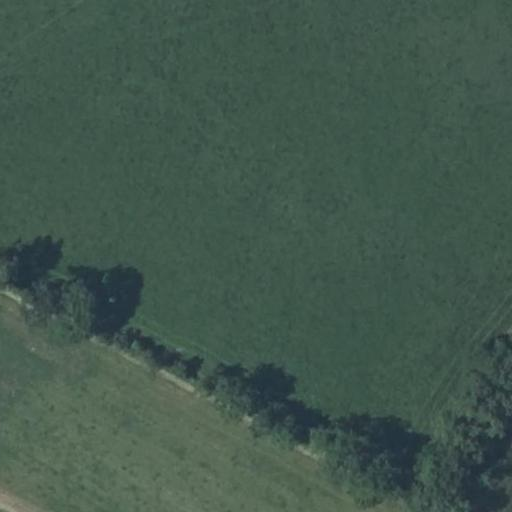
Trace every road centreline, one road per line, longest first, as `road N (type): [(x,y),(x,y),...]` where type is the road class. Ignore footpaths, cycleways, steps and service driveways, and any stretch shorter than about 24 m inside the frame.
road 1 (track): [(511,375),(419,511)]
road 2 (track): [(0,413),(42,348),(0,320)]
